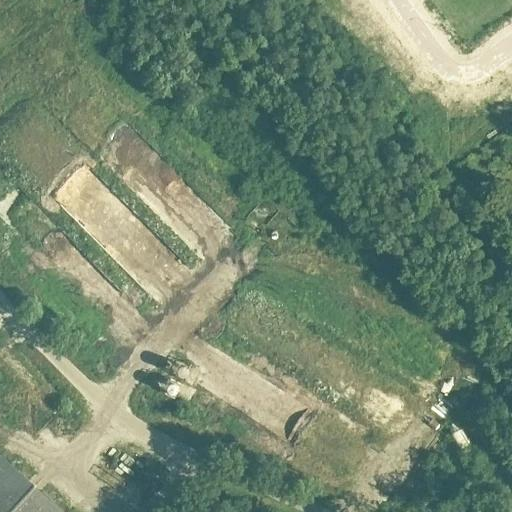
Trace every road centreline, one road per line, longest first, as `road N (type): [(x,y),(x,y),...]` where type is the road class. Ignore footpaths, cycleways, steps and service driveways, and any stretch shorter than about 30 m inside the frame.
road 1 (unclassified): [(300,511),(134,435),(0,310)]
road 2 (residential): [(393,0),(447,71),(473,75),(511,48)]
